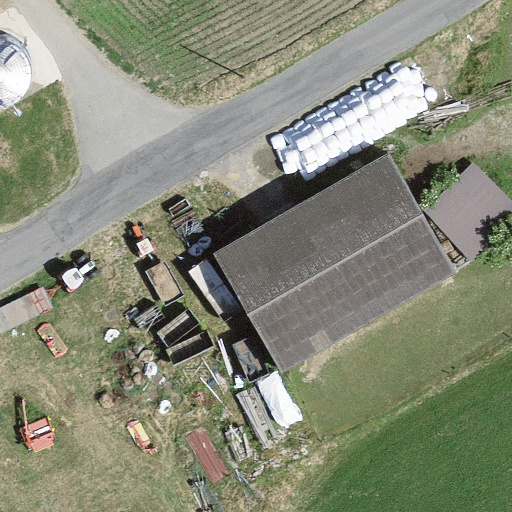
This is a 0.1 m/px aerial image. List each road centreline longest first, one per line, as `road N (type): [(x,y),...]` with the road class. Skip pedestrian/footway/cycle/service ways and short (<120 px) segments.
road 1 (unclassified): [(155,173),(451,0)]
road 2 (residential): [(155,173),(25,0)]
road 3 (unclassified): [(0,262),(155,173)]
